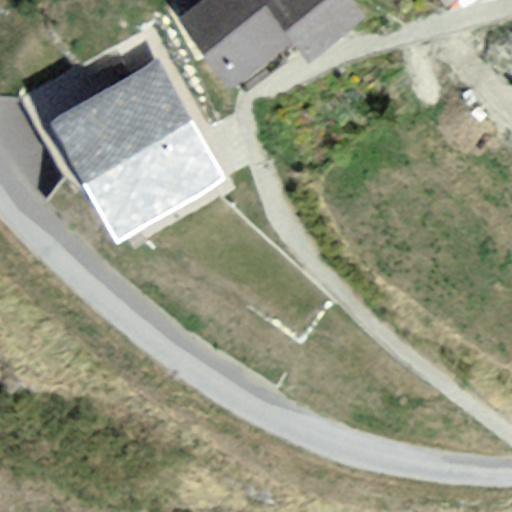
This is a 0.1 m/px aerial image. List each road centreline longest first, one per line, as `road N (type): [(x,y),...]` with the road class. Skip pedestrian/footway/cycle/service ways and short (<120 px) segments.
road 1 (residential): [(511,431),(413,364),(309,268),(247,143),(259,98),(317,64),(511,0)]
road 2 (unclassified): [(511,470),(425,467),(278,413),(161,336),(0,180)]
